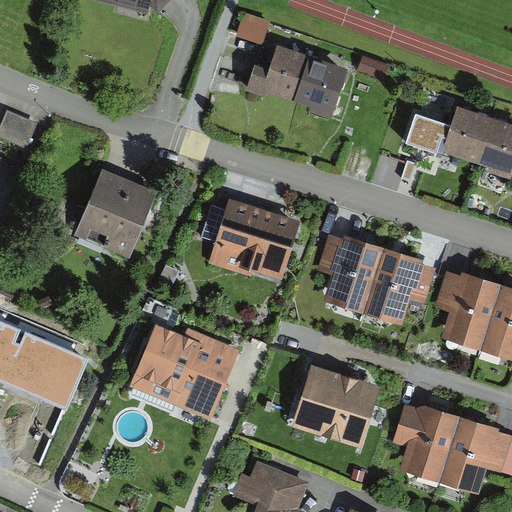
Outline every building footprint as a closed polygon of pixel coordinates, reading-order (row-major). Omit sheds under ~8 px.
[(96,0),(148,13),(151,0),(164,11),(173,0),(96,0)] [(248,16),(242,36),(265,43),(272,24),(248,16)] [(310,62),(275,51),(266,77),(252,72),(245,93),(260,98),(262,93),(296,105),(310,62)] [(366,58),(363,68),(389,77),(393,67),(366,58)] [(340,94),(347,74),(334,70),(310,62),(296,105),(312,110),(310,114),(331,121),(332,118),(340,94)] [(473,163),(486,123),(455,113),(441,152),(473,163)] [(34,127),(10,116),(0,137),(23,149),(34,127)] [(511,132),(486,123),(473,163),(508,175),(507,181),(511,182),(511,132)] [(151,192),(102,172),(75,239),(132,262),(155,207),(159,209),(165,194),(153,189),(151,192)] [(303,224),(228,201),(225,211),(214,208),(204,238),(216,242),(209,265),(251,277),(253,274),(284,283),(303,224)] [(379,255),(349,247),(341,251),(326,247),(319,274),(333,278),(327,296),(336,312),(361,319),(379,255)] [(410,263),(379,255),(361,319),(383,326),(400,318),(406,299),(423,304),(431,276),(414,271),(410,263)] [(500,290),(467,280),(460,285),(448,281),(440,308),(452,311),(447,330),(456,347),(481,354),(500,290)] [(511,293),(500,290),(481,354),(504,361),(511,357),(511,293)] [(82,356),(17,330),(16,334),(0,327),(0,353),(7,356),(0,373),(0,377),(64,403),(82,356)] [(235,360),(158,329),(134,388),(206,417),(213,414),(222,391),(226,388),(225,383),(235,360)] [(309,368),(290,424),(357,445),(364,425),(369,422),(373,411),(371,404),(376,387),(335,374),(334,377),(309,368)] [(458,418),(426,409),(420,413),(403,409),(395,438),(410,442),(404,461),(413,477),(439,484),(458,418)] [(491,427),(458,418),(439,484),(461,492),(481,483),(487,462),(503,467),(511,438),(494,433),(491,427)] [(294,511),(307,482),(259,463),(254,476),(243,471),(235,491),(251,497),(244,511),(294,511)]
